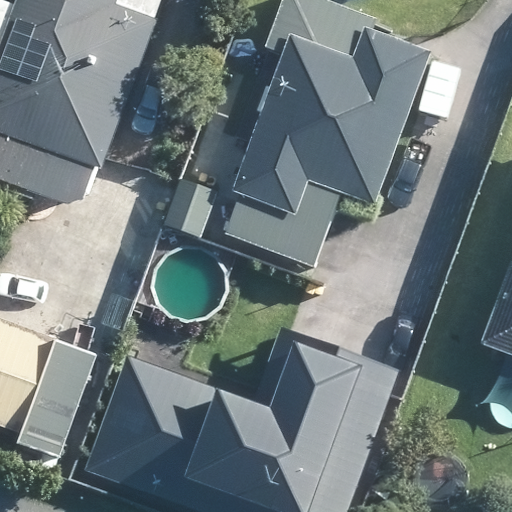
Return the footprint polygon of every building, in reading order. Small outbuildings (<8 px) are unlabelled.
[(109,126),(147,23),(142,21),(149,0),(10,0),(6,11),(0,9),(0,184),(38,199),(63,208),(72,204),(85,170),(93,173),(109,126)] [(423,55),(372,34),(355,28),(359,19),(306,0),(275,0),(257,50),(274,56),(223,194),(233,198),(219,236),(309,270),(311,263),(331,210),(336,197),(365,207),(368,199),(423,55)] [(511,235),(473,346),(511,359),(511,235)] [(30,333),(0,321),(0,432),(14,438),(10,445),(51,459),(90,355),(30,333)] [(192,511),(354,511),(403,377),(287,335),(282,348),(272,343),(250,405),(135,363),(93,476),(192,511)]
